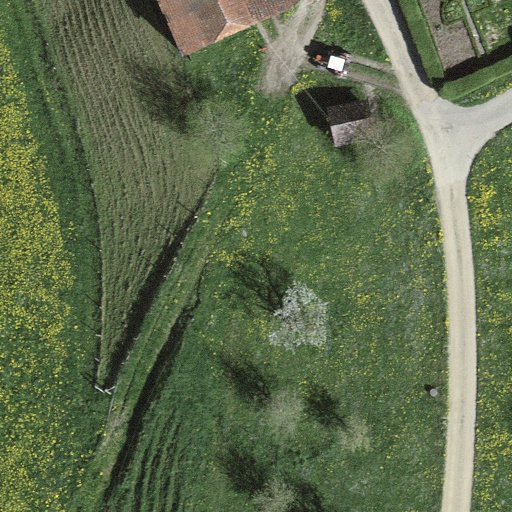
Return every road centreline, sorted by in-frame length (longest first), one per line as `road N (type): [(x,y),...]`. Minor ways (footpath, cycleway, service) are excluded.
road 1 (track): [(310,0),(291,57),(90,484)]
road 2 (track): [(511,109),(445,135),(461,511)]
road 3 (track): [(445,135),(373,0)]
